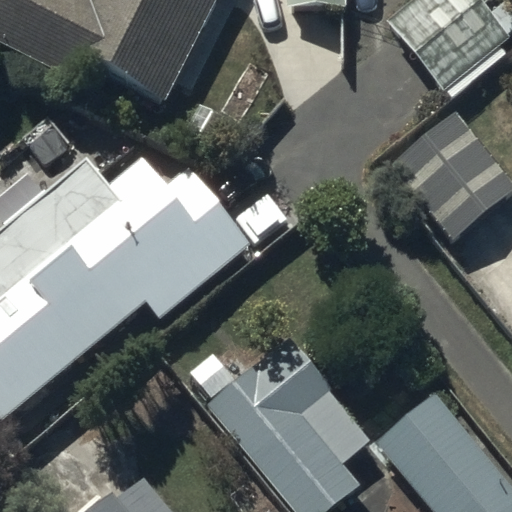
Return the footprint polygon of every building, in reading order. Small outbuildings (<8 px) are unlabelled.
[(161,118),(217,0),(84,0),(84,2),(79,0),(0,0),(0,59),(76,96),(83,80),(161,118)] [(285,0),(286,19),(345,18),(345,0),(285,0)] [(426,0),(384,37),(442,104),(508,46),(481,14),(497,0),(426,0)] [(511,198),(453,126),(388,178),(451,254),(511,204),(511,198)] [(0,436),(142,319),(155,335),(247,260),(183,181),(159,200),(139,175),(105,203),(82,174),(0,240),(0,436)] [(291,348),(204,418),(280,511),(341,511),(358,498),(340,475),(366,454),(327,406),(334,401),(291,348)] [(511,511),(511,506),(433,411),(375,459),(418,511),(511,511)] [(115,511),(111,507),(105,511),(164,511),(145,489),(116,511),(115,511)]
